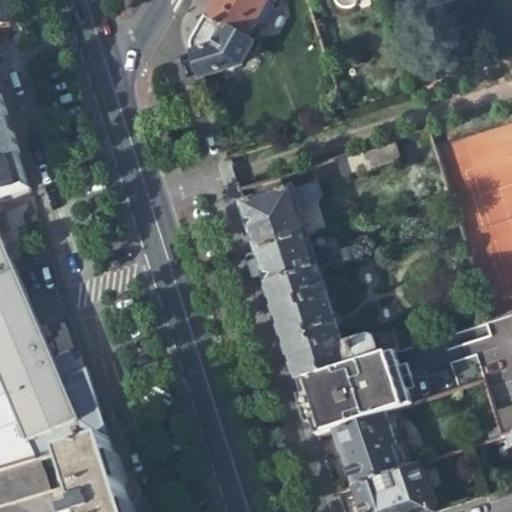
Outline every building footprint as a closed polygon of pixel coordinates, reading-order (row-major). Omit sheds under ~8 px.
[(214,0),(205,17),(243,39),(250,24),(260,21),(269,4),(267,0),(214,0)] [(250,43),(243,39),(205,17),(191,41),(191,53),(199,78),(220,71),(241,63),(250,43)] [(0,105),(0,199),(28,192),(5,121),(0,105)] [(399,166),(392,141),(361,151),(368,176),(399,166)] [(314,182),(240,206),(246,224),(255,254),(307,238),(297,206),(311,201),(311,198),(318,195),(314,182)] [(312,256),(307,238),(255,254),(263,276),(266,287),(317,271),(353,260),(348,248),(328,255),(323,252),(312,256)] [(0,474),(40,462),(65,455),(107,442),(85,371),(56,380),(34,327),(0,244),(0,474)] [(342,349),(317,271),(266,287),(272,307),(280,330),(297,385),(391,354),(397,352),(392,337),(373,344),(368,339),(342,349)] [(391,354),(297,385),(300,393),(305,408),(307,419),(314,439),(333,433),(387,416),(409,409),(400,382),(408,379),(404,367),(396,368),(394,362),(391,354)] [(511,410),(495,416),(503,438),(506,437),(511,435),(511,410)] [(347,469),(354,488),(409,470),(408,466),(408,457),(402,446),(397,447),(387,416),(333,433),(341,456),(343,456),(347,469)] [(129,511),(121,486),(107,442),(65,455),(83,511),(129,511)] [(0,506),(49,492),(40,462),(0,474),(0,506)] [(431,511),(417,467),(409,470),(354,488),(361,510),(361,511),(431,511)]
